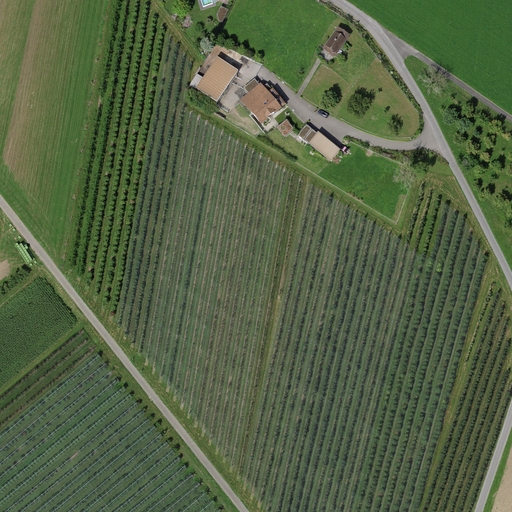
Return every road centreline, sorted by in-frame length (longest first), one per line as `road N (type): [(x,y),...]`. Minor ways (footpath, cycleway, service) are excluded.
road 1 (track): [(244,511),(0,201)]
road 2 (unclassified): [(511,281),(399,61),(382,35),(336,0)]
road 3 (track): [(511,117),(382,35)]
